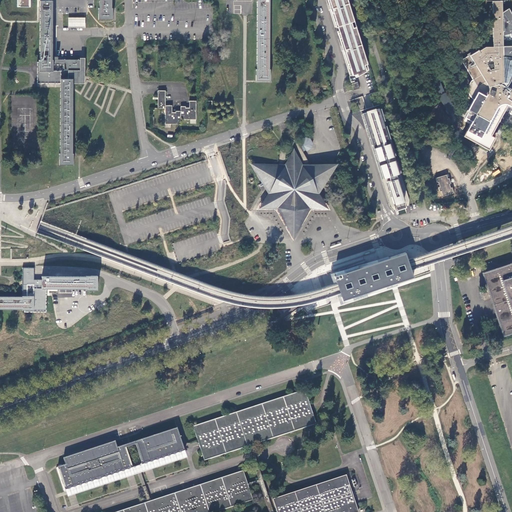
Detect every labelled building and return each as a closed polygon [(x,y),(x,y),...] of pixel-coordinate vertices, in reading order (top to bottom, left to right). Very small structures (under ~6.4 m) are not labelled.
[(53,59),(52,59),(52,58),(52,57),(52,0),(40,0),(39,59),(39,62),(37,62),(37,69),(37,83),(61,83),(61,85),(61,87),(61,153),(60,153),(59,165),(74,165),(74,156),(74,155),(74,153),(73,153),(73,90),(73,83),(73,79),(68,79),(68,75),(68,70),(80,70),(80,59),(76,59),(66,59),(53,59)] [(99,0),(99,8),(98,8),(98,19),(113,20),(113,10),(113,8),(112,8),(111,0),(99,0)] [(270,81),(270,69),(269,69),(269,0),(256,0),(257,14),(257,69),(256,69),(256,80),(270,81)] [(327,0),(336,26),(337,26),(338,30),(337,31),(348,68),(350,67),(352,75),(368,70),(347,0),(327,0)] [(511,88),(508,86),(511,77),(511,12),(510,8),(503,12),(503,0),(494,1),(493,0),(492,0),(493,1),(494,47),(486,46),(480,51),(480,50),(462,60),(473,80),(471,81),(470,83),(469,85),(468,88),(468,91),(469,94),(467,95),(469,98),(470,100),(473,101),(468,109),(469,110),(465,118),(472,122),(470,125),(486,134),(493,122),(491,120),(494,115),(494,114),(498,107),(499,106),(501,105),(502,104),(504,104),(506,104),(507,104),(509,105),(511,106),(511,88)] [(69,17),(68,28),(83,28),(85,28),(86,18),(69,17)] [(68,75),(68,79),(73,79),(73,83),(74,83),(75,83),(85,83),(85,77),(85,75),(85,58),(83,58),(80,58),(80,59),(80,70),(68,70),(68,75)] [(428,77),(438,96),(446,92),(436,73),(428,77)] [(196,101),(190,101),(189,108),(185,108),(186,106),(181,106),(181,111),(175,111),(176,112),(172,112),(172,105),(165,105),(165,91),(158,90),(158,99),(158,108),(162,108),(165,108),(165,114),(165,124),(180,124),(180,119),(191,119),(196,119),(196,101)] [(438,105),(430,111),(444,127),(451,121),(438,105)] [(379,108),(362,113),(373,147),(383,178),(387,177),(388,181),(387,181),(393,203),(404,199),(396,174),(399,173),(389,142),(383,121),(379,108)] [(453,126),(447,131),(460,147),(466,142),(453,126)] [(301,141),(306,150),(307,151),(311,149),(313,143),(310,139),(308,138),(305,137),(301,140),(301,141)] [(303,152),(306,150),(301,141),(298,143),(291,147),(293,151),(285,165),(277,165),(273,165),(252,164),(263,183),(269,193),(260,208),(273,208),(277,208),(293,236),(310,208),(313,208),(327,208),(318,193),(335,165),(331,165),(302,165),(298,158),(304,155),(303,152)] [(251,161),(252,161),(252,162),(273,162),(273,165),(277,165),(277,162),(278,162),(278,149),(253,149),(253,150),(252,150),(251,150),(249,150),(249,151),(248,152),(247,153),(247,154),(247,155),(247,157),(247,158),(248,159),(248,160),(249,161),(251,161)] [(440,177),(439,173),(430,175),(432,179),(436,178),(437,183),(439,182),(440,187),(439,187),(440,192),(442,191),(443,196),(454,193),(452,187),(451,188),(450,184),(451,184),(450,178),(448,179),(447,175),(440,177)] [(408,259),(405,252),(402,253),(354,269),(334,276),(338,288),(342,300),(363,294),(394,284),(397,283),(414,277),(411,271),(410,267),(409,263),(408,259)] [(482,273),(482,274),(496,317),(503,337),(511,333),(511,262),(489,270),(482,273)] [(34,279),(34,268),(23,268),(22,274),(22,281),(22,282),(22,285),(22,297),(0,296),(0,308),(22,309),(22,310),(24,310),(24,311),(34,312),(46,312),(46,288),(51,288),(86,289),(97,289),(97,276),(86,275),(86,276),(42,276),(42,279),(34,279)] [(204,460),(247,446),(249,446),(251,445),(316,424),(311,409),(311,407),(310,405),(305,390),(193,426),(198,442),(198,443),(199,444),(201,450),(204,460)] [(185,452),(184,449),(183,448),(183,447),(177,428),(134,443),(134,444),(134,445),(141,466),(147,464),(185,452)] [(116,445),(115,442),(64,459),(65,462),(65,463),(66,464),(57,467),(65,491),(70,490),(129,470),(133,469),(127,448),(126,446),(126,445),(117,448),(116,445)] [(272,511),(268,496),(267,495),(267,493),(266,491),(255,457),(255,455),(253,451),(251,445),(249,446),(247,446),(249,452),(251,457),(252,461),(258,480),(247,484),(247,485),(248,487),(259,483),(269,511),(272,511)] [(141,466),(133,469),(129,470),(70,490),(65,491),(66,493),(68,498),(76,495),(127,478),(134,476),(138,474),(140,474),(141,473),(146,472),(153,470),(187,458),(186,454),(185,452),(147,464),(141,466)] [(215,511),(252,500),(248,487),(247,485),(247,484),(243,471),(200,485),(198,485),(197,486),(185,490),(184,490),(153,500),(150,501),(149,502),(147,502),(117,511),(215,511)] [(144,482),(141,473),(140,474),(138,474),(141,483),(144,491),(145,496),(147,502),(149,502),(150,501),(147,490),(144,482)] [(358,511),(352,493),(352,492),(346,475),(273,499),(277,511),(358,511)]
